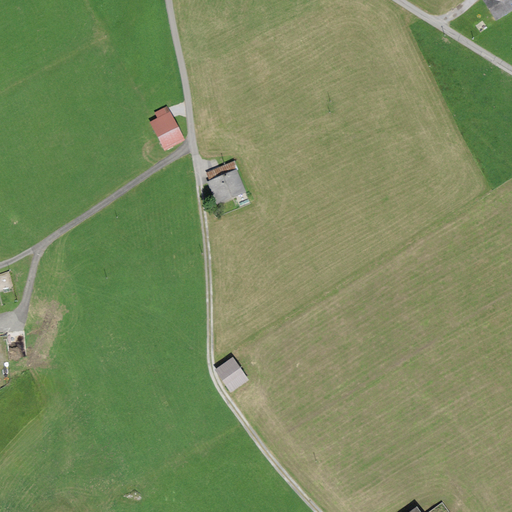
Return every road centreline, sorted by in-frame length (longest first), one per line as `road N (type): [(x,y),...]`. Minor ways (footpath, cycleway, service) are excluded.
road 1 (track): [(192,142),(205,224),(211,368),(245,425),(318,511)]
road 2 (residential): [(398,0),(511,71)]
